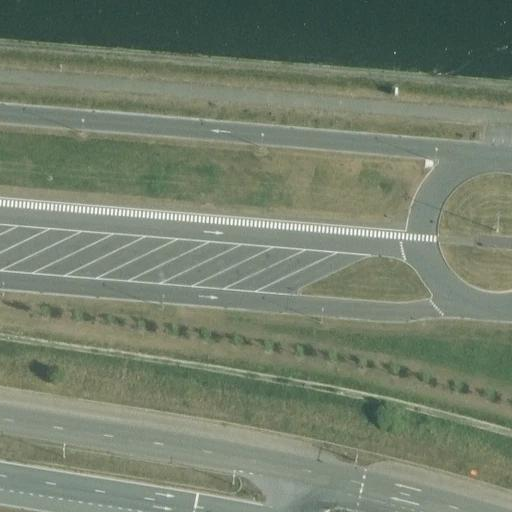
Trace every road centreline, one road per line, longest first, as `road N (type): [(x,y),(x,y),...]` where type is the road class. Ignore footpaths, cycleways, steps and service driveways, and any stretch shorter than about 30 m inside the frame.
road 1 (primary): [(439,511),(196,454),(0,422)]
road 2 (primary): [(0,482),(187,511)]
